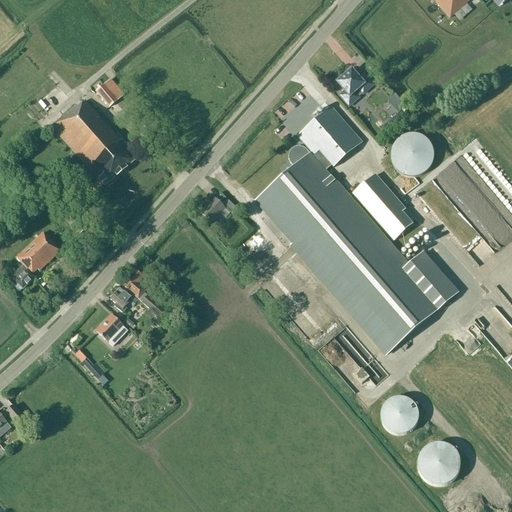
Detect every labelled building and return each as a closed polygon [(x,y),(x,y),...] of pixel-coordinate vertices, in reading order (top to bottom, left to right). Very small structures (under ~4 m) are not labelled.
[(433,0),(450,18),(470,1),(468,0),(433,0)] [(339,96),(349,107),(373,86),(363,75),(358,80),(351,72),(347,75),(346,73),(340,79),(341,80),(337,83),(345,92),(339,96)] [(111,79),(95,92),(109,108),(125,94),(111,79)] [(96,181),(98,179),(104,186),(137,158),(121,140),(120,142),(84,101),(77,107),(76,106),(51,127),(93,174),(91,175),(96,181)] [(291,164),(295,169),(256,202),(293,244),(291,246),(386,355),(457,294),(423,254),(408,267),(327,174),(361,144),(330,109),(318,120),(316,118),(310,124),(311,125),(299,136),(308,147),(305,149),(304,148),(303,148),(302,147),(301,147),(299,146),(298,146),(297,146),(296,146),(295,147),(294,147),(292,148),(291,148),(290,149),(290,150),(289,151),(288,152),(288,153),(288,154),(287,155),(287,156),(287,157),(288,159),(288,160),(288,161),(289,162),(290,163),(291,164)] [(34,120),(40,115),(36,110),(30,115),(34,120)] [(433,152),(432,148),(430,144),(427,141),(424,138),(420,136),(416,135),(412,134),(408,135),(404,136),(400,138),(397,141),(394,144),(392,148),(391,152),(390,156),(391,160),(392,164),(394,168),(397,171),(400,174),(404,176),(408,177),(412,178),(416,177),(420,176),(424,174),(427,171),(430,168),(432,164),(433,160),(434,156),(433,152)] [(48,177),(48,178),(59,171),(54,164),(44,171),(45,173),(33,180),(36,184),(48,177)] [(374,176),(353,195),(383,230),(404,211),(374,176)] [(430,182),(435,187),(441,181),(436,176),(430,182)] [(218,203),(214,199),(200,213),(211,223),(224,209),(229,214),(235,208),(224,197),(218,203)] [(62,219),(78,235),(82,232),(86,227),(70,211),(66,215),(62,219)] [(43,234),(16,259),(23,266),(15,273),(11,277),(22,290),(27,285),(35,278),(32,275),(37,270),(39,272),(60,251),(43,234)] [(256,248),(260,245),(254,237),(250,239),(256,248)] [(147,308),(149,309),(148,310),(159,319),(165,312),(143,293),(146,290),(138,283),(143,278),(135,271),(122,286),(147,308)] [(140,316),(147,308),(122,286),(110,300),(116,304),(114,306),(123,314),(126,310),(125,308),(129,303),(128,302),(133,306),(131,308),(140,316)] [(305,296),(301,300),(312,324),(310,326),(303,330),(305,335),(312,341),(314,340),(318,337),(331,330),(336,325),(336,323),(308,295),(305,296)] [(119,331),(123,327),(111,316),(95,332),(107,343),(115,335),(120,340),(124,335),(119,331)] [(384,371),(347,326),(334,336),(360,368),(355,372),(363,381),(373,373),(376,377),(384,371)] [(103,386),(108,382),(94,366),(89,371),(103,386)] [(406,400),(399,399),(391,400),(385,404),(381,411),(379,418),(381,425),(385,431),(391,436),(399,437),(406,436),(412,431),(416,425),(418,418),(416,411),(412,404),(406,400)] [(13,407),(6,412),(18,426),(25,420),(13,407)] [(0,437),(11,429),(2,418),(0,415),(0,437)]
